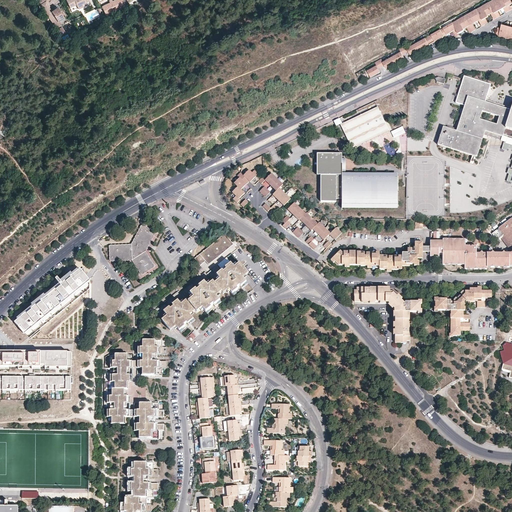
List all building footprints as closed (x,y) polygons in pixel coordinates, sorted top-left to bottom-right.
[(64,0),(65,0),(69,8),(76,5),(78,10),(83,7),(82,5),(89,2),(88,0),(64,0)] [(121,0),(112,0),(111,1),(108,3),(100,7),(105,16),(124,6),(121,0)] [(493,0),(408,49),(406,45),(400,49),(401,52),(384,62),(382,59),(376,62),(377,66),(368,71),(372,77),(381,72),(379,68),(385,65),(387,69),(405,58),(403,55),(409,51),(411,55),(429,45),(429,44),(435,41),(435,42),(445,36),(444,36),(447,34),(447,35),(453,31),(457,37),(458,36),(460,35),(458,32),(464,29),(467,27),(470,33),(471,33),(476,30),(477,29),(473,24),(479,20),(482,26),(483,26),(488,23),(486,18),(485,17),(488,15),(491,14),(494,19),(495,19),(500,16),(501,16),(498,12),(497,10),(503,7),(504,8),(506,13),(507,12),(511,10),(511,9),(511,8),(510,5),(509,3),(511,1),(511,0),(493,0)] [(47,3),(46,2),(40,5),(44,11),(48,9),(50,8),(47,3)] [(64,19),(57,9),(50,13),(47,15),(56,31),(61,28),(58,23),(64,19)] [(511,28),(502,26),(502,28),(501,29),(498,28),(496,35),(499,36),(511,40),(511,28)] [(511,109),(504,107),(486,101),(486,99),(491,84),(464,75),(457,96),(455,102),(464,105),(457,130),(443,126),(437,145),(473,156),(477,157),(483,138),(484,136),(485,131),(496,134),(502,136),(505,128),(511,130),(511,105),(511,107),(511,109)] [(487,100),(486,99),(486,101),(504,107),(511,109),(511,107),(510,107),(487,100)] [(342,123),(341,124),(353,149),(389,132),(377,107),(342,123)] [(333,121),(336,127),(341,124),(342,123),(339,118),(336,119),(333,121)] [(405,132),(402,126),(391,131),(394,138),(405,132)] [(502,137),(502,136),(496,134),(485,131),(484,136),(501,141),(501,140),(502,137)] [(511,143),(506,142),(504,141),(502,148),(506,150),(507,148),(511,149),(511,143)] [(317,152),(317,161),(321,161),(321,168),(321,174),(320,202),(336,202),(336,199),(342,199),(342,207),(397,208),(398,175),(398,172),(342,173),(342,152),(317,152)] [(244,176),(249,181),(250,182),(259,173),(255,170),(252,173),(249,170),(244,176)] [(234,183),(238,187),(242,190),(247,185),(246,184),(249,181),(244,176),(241,173),(238,176),(240,178),(234,183)] [(267,178),(265,180),(271,186),(278,179),(272,173),(267,178)] [(264,176),(259,181),(262,184),(265,180),(267,178),(264,176)] [(271,186),(277,191),(280,188),(283,184),(278,179),(271,186)] [(242,190),(238,187),(233,192),(237,196),(234,199),(237,203),(240,200),(239,199),(242,196),(244,194),(245,193),(242,190)] [(277,191),(273,195),(279,200),(285,193),(280,188),(277,191)] [(291,199),(285,193),(279,200),(284,205),(291,199)] [(294,214),(300,208),(295,202),(288,209),(294,214)] [(299,220),(300,219),(306,213),(300,208),(294,214),(299,220)] [(306,224),(312,217),(307,212),(306,213),(300,219),(306,224)] [(311,230),(313,228),(318,223),(312,217),(306,224),(311,230)] [(493,233),(498,240),(502,237),(504,236),(511,246),(509,248),(511,251),(511,253),(505,253),(504,251),(502,253),(498,253),(498,266),(504,266),(510,266),(510,264),(511,263),(511,217),(507,221),(508,222),(505,224),(504,223),(499,227),(500,228),(497,230),(493,233)] [(319,234),(326,227),(320,221),(318,223),(313,228),(319,234)] [(145,252),(155,233),(142,226),(132,244),(131,245),(109,246),(110,262),(132,260),(142,275),(155,267),(145,252)] [(324,239),(326,237),(330,233),(331,232),(326,227),(319,234),(324,239)] [(336,239),(342,232),(336,227),(331,232),(330,233),(336,239)] [(205,259),(206,260),(209,264),(234,244),(227,234),(226,233),(195,257),(199,261),(200,263),(205,259)] [(502,237),(509,248),(511,246),(504,236),(502,237)] [(439,240),(431,240),(431,256),(439,256),(439,254),(439,252),(443,252),(443,254),(443,264),(448,264),(454,264),(459,264),(465,264),(465,266),(465,268),(471,268),(476,268),(482,268),(487,268),(487,266),(493,266),(498,266),(498,253),(494,253),(493,251),(491,253),(483,252),(482,251),(480,253),(476,252),(476,245),(472,245),(472,247),(469,247),(469,245),(465,245),(465,241),(459,241),(454,241),(449,240),(443,240),(443,242),(439,242),(439,240)] [(341,250),(332,258),(335,261),(339,264),(345,265),(350,265),(361,265),(361,266),(368,266),(373,266),(380,266),(380,269),(387,269),(392,269),(399,269),(399,268),(402,268),(402,265),(410,265),(410,264),(414,264),(414,261),(417,261),(417,258),(417,256),(422,256),(422,243),(415,243),(415,251),(415,254),(412,254),(412,251),(412,248),(407,248),(407,253),(402,253),(402,256),(394,256),(394,258),(394,261),(392,261),(392,258),(392,255),(388,255),(388,258),(388,261),(386,261),(386,258),(386,256),(379,256),(379,253),(371,253),(371,255),(371,257),(369,257),(369,255),(369,252),(365,252),(365,255),(365,257),(363,257),(363,255),(363,253),(357,253),(357,250),(350,250),(350,254),(350,256),(348,256),(348,254),(348,250),(344,250),(344,254),(342,254),(342,251),(341,250)] [(248,282),(246,279),(244,277),(249,273),(241,263),(236,267),(234,265),(232,263),(226,268),(227,269),(224,272),(223,270),(218,274),(220,277),(221,279),(216,283),(222,291),(223,292),(224,293),(230,289),(231,291),(234,294),(240,289),(238,287),(241,285),(242,287),(248,282)] [(83,266),(78,269),(77,268),(72,272),(71,271),(60,279),(57,276),(55,277),(56,278),(53,280),(57,284),(45,294),(44,293),(31,303),(32,304),(17,317),(18,318),(14,321),(19,325),(25,330),(89,278),(83,266)] [(221,300),(219,297),(217,295),(222,291),(216,283),(216,282),(215,281),(209,286),(207,283),(205,281),(200,286),(201,288),(198,290),(197,288),(191,292),(193,295),(195,298),(190,302),(196,309),(196,310),(197,311),(203,307),(204,309),(207,312),(213,307),(212,305),(214,303),(216,305),(221,300)] [(364,288),(356,288),(356,291),(353,291),(353,296),(353,297),(353,302),(386,302),(391,302),(391,304),(392,305),(392,306),(395,306),(395,312),(395,343),(402,344),(402,341),(409,341),(409,333),(407,333),(407,332),(409,332),(409,313),(417,313),(420,310),(420,305),(418,303),(417,302),(405,302),(403,304),(400,301),(401,300),(397,296),(396,297),(391,292),(389,292),(389,288),(369,288),(370,289),(367,289),(367,291),(364,291),(364,289),(364,288)] [(482,298),(492,298),(492,291),(488,291),(484,291),(482,291),(482,290),(478,290),(478,291),(474,291),(474,290),(471,289),(470,292),(470,295),(469,295),(469,292),(465,292),(462,295),(464,297),(463,297),(467,302),(474,302),(474,300),(478,300),(478,299),(482,299),(482,298)] [(194,319),(192,317),(190,314),(182,305),(180,302),(178,299),(173,304),(174,305),(171,308),(170,306),(164,311),(166,314),(168,316),(163,320),(171,330),(175,327),(176,326),(178,328),(180,330),(185,326),(184,325),(188,322),(189,323),(194,319)] [(453,336),(460,337),(460,320),(466,320),(466,316),(464,316),(462,316),(462,312),(464,312),(464,304),(460,300),(459,301),(458,299),(454,302),(454,303),(454,306),(451,306),(451,303),(451,301),(447,301),(447,300),(438,300),(438,303),(436,303),(436,309),(438,309),(438,311),(447,311),(447,312),(451,312),(450,324),(450,327),(451,327),(451,332),(453,331),(453,336)] [(190,314),(196,309),(190,302),(189,301),(188,300),(182,305),(190,314)] [(123,402),(126,402),(129,402),(130,395),(125,394),(125,388),(128,388),(128,381),(132,381),(133,381),(133,374),(129,374),(126,374),(127,367),(129,367),(142,367),(142,374),(156,374),(162,375),(162,368),(168,368),(168,360),(161,360),(161,354),(168,354),(168,347),(163,347),(163,339),(157,339),(143,339),(143,346),(138,346),(137,353),(141,353),(144,353),(144,359),(143,360),(141,360),(129,359),(129,353),(128,353),(115,352),(115,359),(110,359),(110,366),(114,367),(114,373),(110,373),(110,380),(114,380),(114,387),(112,387),(112,394),(107,394),(107,401),(110,401),(110,408),(106,408),(106,416),(112,416),(111,422),(125,423),(125,422),(125,416),(139,416),(141,416),(141,423),(138,423),(135,423),(135,430),(139,430),(139,437),(153,438),(159,438),(160,431),(164,431),(164,424),(154,424),(154,417),(164,417),(164,410),(160,410),(160,403),(139,403),(139,409),(126,409),(123,409),(123,402)] [(500,351),(500,353),(503,363),(501,371),(508,373),(507,374),(505,380),(511,381),(511,344),(506,343),(503,345),(504,351),(500,351)] [(71,365),(71,348),(0,347),(0,364),(67,366),(67,365),(71,365)] [(0,388),(71,388),(71,387),(73,387),(72,375),(71,375),(71,374),(0,374),(0,388)] [(227,386),(228,386),(238,385),(238,380),(235,380),(235,375),(226,376),(227,386)] [(207,388),(212,388),(211,378),(201,379),(202,383),(200,383),(201,389),(207,388)] [(228,386),(229,396),(239,395),(239,389),(240,389),(240,385),(238,385),(228,386)] [(208,398),(213,397),(212,388),(207,388),(201,389),(201,393),(203,393),(203,398),(208,398)] [(230,405),(242,404),(241,399),(240,399),(239,395),(229,396),(230,405)] [(198,409),(209,408),(208,398),(203,398),(199,399),(199,404),(197,404),(198,409)] [(231,415),(241,415),(241,409),(242,409),(242,404),(230,405),(231,415)] [(289,420),(289,415),(290,406),(273,405),(272,410),(279,410),(281,410),(281,415),(279,415),(279,420),(285,420),(288,420),(289,420)] [(210,418),(209,408),(198,409),(198,414),(200,414),(201,419),(210,418)] [(229,431),(240,429),(240,425),(238,425),(238,420),(229,421),(229,431)] [(285,435),(285,426),(285,420),(279,420),(275,420),(274,426),(276,426),(276,430),(274,430),(268,430),(268,434),(284,435),(285,435)] [(213,436),(212,427),(209,427),(208,423),(199,424),(200,433),(202,433),(203,437),(213,436)] [(241,434),(240,429),(229,431),(230,441),(239,440),(240,440),(239,435),(241,434)] [(282,456),(282,451),(283,442),(282,442),(266,441),(265,441),(265,446),(271,446),(273,446),(273,450),(271,450),(271,456),(276,456),(282,456)] [(308,458),(310,458),(310,453),(310,448),(300,448),(300,452),(298,452),(298,457),(308,458)] [(232,461),(241,460),(241,455),(243,455),(242,450),(231,451),(232,461)] [(286,457),(285,457),(282,456),(276,456),(275,461),(277,462),(277,466),(275,466),(269,466),(268,470),(285,471),(286,471),(286,462),(286,457)] [(214,457),(211,457),(202,458),(203,467),(205,467),(205,471),(215,470),(214,457)] [(308,463),(308,458),(298,457),(297,457),(297,462),(299,463),(298,467),(307,468),(307,467),(308,463)] [(242,465),(241,460),(232,461),(233,471),(244,470),(244,465),(242,465)] [(147,496),(153,496),(153,490),(158,490),(158,483),(148,482),(148,476),(158,476),(159,469),(154,469),(154,462),(147,461),(133,461),(133,468),(128,468),(128,475),(132,475),(134,475),(134,482),(132,482),(128,482),(127,489),(132,489),(132,496),(130,496),(130,503),(125,503),(125,510),(128,510),(130,510),(130,511),(144,511),(144,510),(155,511),(155,504),(150,503),(150,498),(147,498),(147,496)] [(244,475),(244,470),(233,471),(234,480),(243,480),(243,479),(243,475),(244,475)] [(215,472),(206,473),(202,473),(203,482),(216,481),(215,472)] [(290,494),(291,488),(291,479),(274,478),(274,482),(280,483),(282,483),(282,488),(280,487),(280,493),(287,493),(290,494)] [(237,485),(227,486),(228,496),(236,495),(240,495),(239,490),(237,490),(237,485)] [(287,508),(287,499),(287,493),(280,493),(277,493),(276,499),(278,499),(278,503),(276,503),(270,503),(270,507),(287,508)] [(228,496),(224,496),(225,506),(234,505),(234,501),(234,500),(236,500),(236,495),(228,496)] [(198,509),(211,507),(210,503),(210,498),(200,499),(201,503),(198,504),(198,509)]
